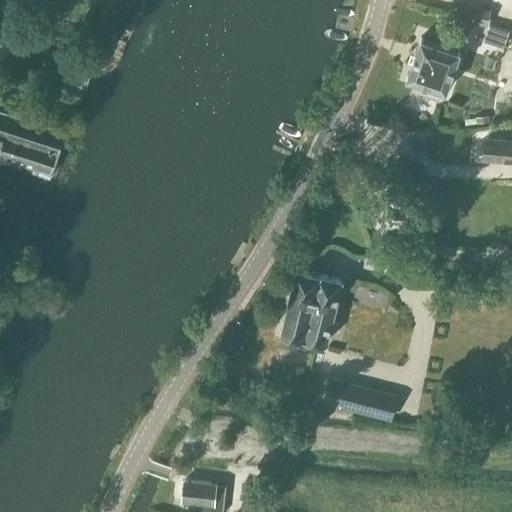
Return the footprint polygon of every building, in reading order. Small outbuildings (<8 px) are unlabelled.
[(490,10),(463,6),(461,20),(488,24),(490,10)] [(448,46),(421,37),(408,77),(427,83),(424,93),(442,99),(445,90),(447,90),(460,50),(459,50),(461,43),(450,39),(448,46)] [(85,88),(88,77),(64,72),(62,82),(85,88)] [(37,119),(0,107),(0,154),(52,170),(68,129),(54,125),(56,117),(40,112),(37,119)] [(501,140),(486,139),(485,157),(511,158),(511,140),(504,140),(504,138),(501,138),(501,140)] [(341,281),(297,269),(281,332),(325,344),(341,281)] [(221,395),(224,393),(225,390),(226,387),(226,383),(224,380),(222,378),(220,377),(216,377),(213,377),(210,379),(208,382),(207,385),(207,389),(208,392),(211,394),(214,396),(218,396),(221,395)] [(396,395),(344,381),(338,405),(390,418),(396,395)] [(223,484),(185,480),(184,500),(221,504),(223,484)] [(255,511),(258,505),(260,500),(249,496),(242,511),(255,511)]
